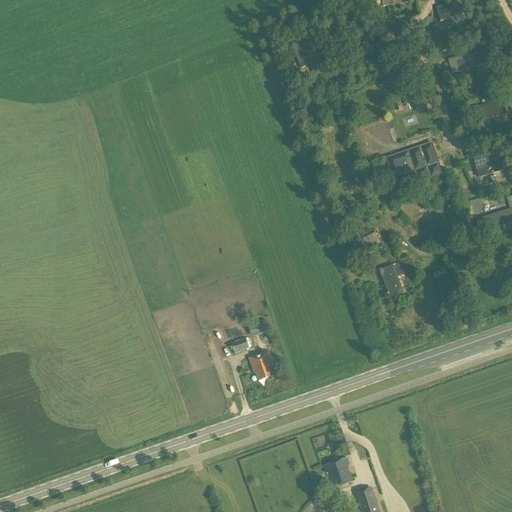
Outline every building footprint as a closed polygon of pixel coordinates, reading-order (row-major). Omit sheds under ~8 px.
[(463,0),(451,4),(455,17),(468,13),(464,0),(463,0)] [(441,21),(455,17),(451,4),(437,8),(441,21)] [(370,33),(373,47),(386,44),(383,30),(370,33)] [(358,50),(373,47),(370,33),(355,36),(358,50)] [(307,52),(307,53),(317,48),(312,36),(291,45),(296,56),(307,52)] [(470,54),(474,68),(493,63),(489,49),(470,54)] [(313,58),(322,54),(320,50),(311,53),(313,58)] [(312,64),(307,53),(307,52),(296,56),(301,69),(312,64)] [(452,74),(474,68),(470,54),(448,60),(452,74)] [(489,104),(493,118),(507,115),(503,101),(489,104)] [(478,122),(493,118),(489,104),(474,108),(478,122)] [(398,190),(442,175),(432,144),(388,159),(398,190)] [(495,173),(490,160),(488,154),(473,158),(478,178),(495,173)] [(490,160),(495,173),(507,170),(503,156),(490,160)] [(511,195),(507,197),(511,209),(482,218),(486,232),(511,223),(511,195)] [(365,238),(361,231),(358,233),(368,255),(383,248),(375,233),(365,238)] [(415,271),(411,261),(394,267),(394,266),(380,270),(390,297),(403,293),(398,277),(415,271)] [(445,267),(437,269),(439,277),(446,275),(445,267)] [(247,327),(250,335),(268,330),(265,321),(247,327)] [(233,328),(226,328),(227,337),(234,336),(233,328)] [(236,354),(241,352),(249,349),(246,339),(232,344),(236,354)] [(275,375),(273,368),(274,368),(268,351),(249,358),(253,369),(254,368),(259,381),(275,375)] [(353,481),(348,466),(350,465),(348,459),(324,467),(327,474),(329,473),(334,488),(353,481)] [(355,494),(360,506),(377,500),(372,488),(355,494)] [(361,511),(380,511),(377,500),(360,506),(361,511)]
